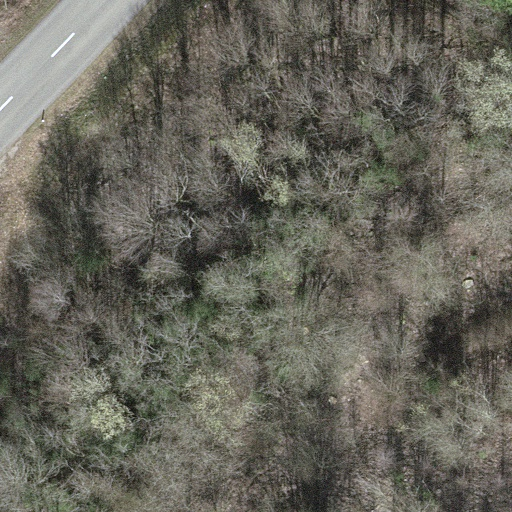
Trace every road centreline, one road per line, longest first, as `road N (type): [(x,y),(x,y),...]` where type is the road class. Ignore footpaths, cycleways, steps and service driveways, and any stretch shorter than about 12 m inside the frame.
road 1 (track): [(233,0),(0,306)]
road 2 (tertiary): [(101,0),(0,104)]
